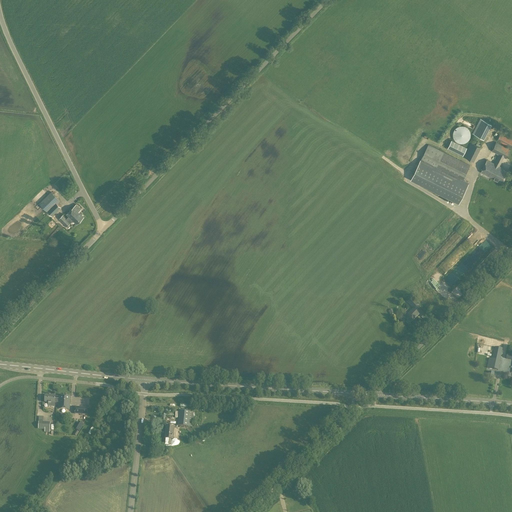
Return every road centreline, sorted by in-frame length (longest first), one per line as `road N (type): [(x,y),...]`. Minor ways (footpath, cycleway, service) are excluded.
road 1 (unclassified): [(102,228),(328,0)]
road 2 (unclassified): [(102,228),(0,19)]
road 3 (secondary): [(353,393),(145,380)]
road 4 (unclassified): [(375,395),(511,259)]
road 5 (unclassified): [(0,336),(102,228)]
road 6 (secondary): [(145,380),(0,364)]
road 7 (secondary): [(511,405),(375,395)]
road 8 (tertiary): [(130,511),(145,380)]
road 9 (unclassified): [(275,490),(347,417),(353,393)]
